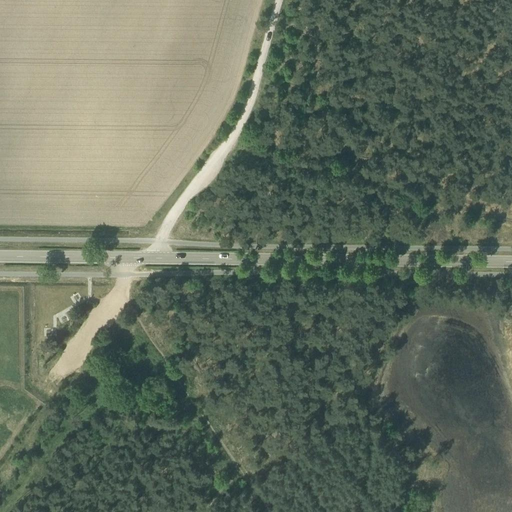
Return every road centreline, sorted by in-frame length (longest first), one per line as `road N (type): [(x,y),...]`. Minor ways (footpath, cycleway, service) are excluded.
road 1 (secondary): [(511,263),(0,257)]
road 2 (track): [(276,0),(242,125),(150,258),(126,275)]
